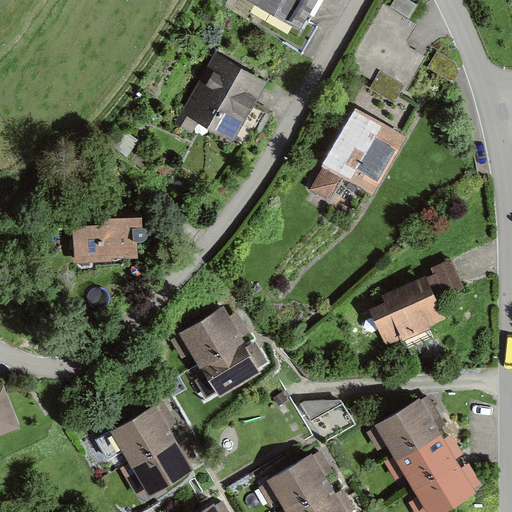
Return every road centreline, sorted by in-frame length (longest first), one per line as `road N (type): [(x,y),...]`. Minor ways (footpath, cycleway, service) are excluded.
road 1 (residential): [(366,0),(247,196),(171,287),(76,364),(45,369),(0,352)]
road 2 (residential): [(450,0),(501,117)]
